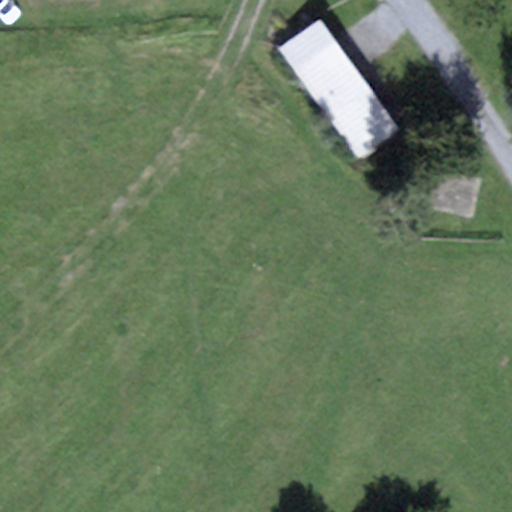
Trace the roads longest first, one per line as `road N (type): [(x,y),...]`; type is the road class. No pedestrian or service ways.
road 1 (track): [(0,330),(196,114),(256,0)]
road 2 (track): [(511,158),(407,0)]
